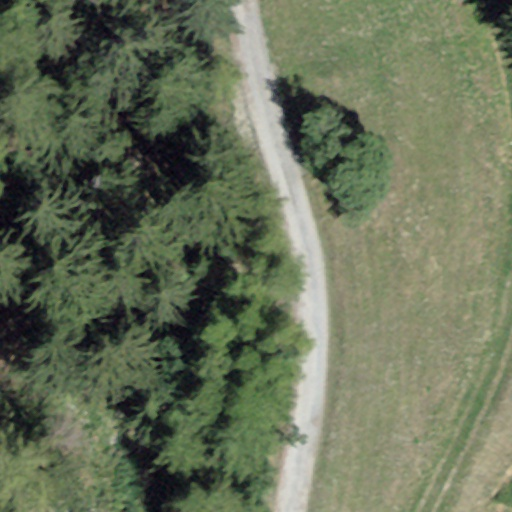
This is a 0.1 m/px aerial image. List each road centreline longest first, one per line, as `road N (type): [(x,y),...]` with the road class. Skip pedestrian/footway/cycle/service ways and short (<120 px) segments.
road 1 (track): [(250,0),(323,383),(296,511)]
road 2 (track): [(424,511),(511,307)]
